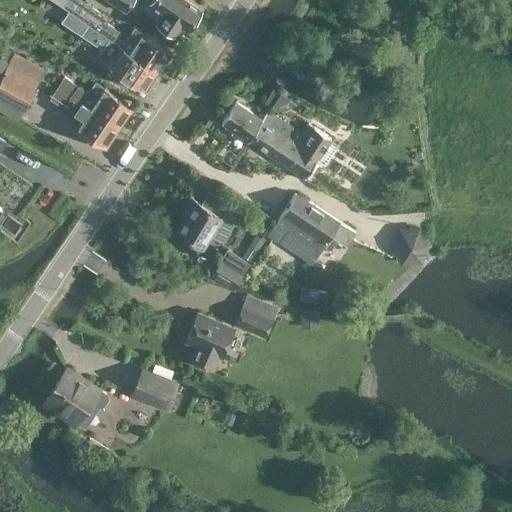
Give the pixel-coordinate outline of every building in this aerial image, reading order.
[(105,0),(127,14),(135,1),(133,0),(105,0)] [(189,30),(202,10),(187,0),(149,0),(148,3),(150,4),(145,12),(177,33),(182,26),(189,30)] [(123,41),(118,38),(121,34),(73,2),(67,11),(68,11),(155,71),(169,51),(133,27),(123,41)] [(142,91),(155,71),(68,11),(60,23),(101,50),(95,59),(142,91)] [(8,62),(0,58),(0,111),(17,121),(46,68),(14,51),(8,62)] [(87,94),(77,87),(63,78),(58,86),(117,127),(131,107),(95,83),(87,94)] [(117,127),(58,86),(52,94),(56,96),(53,101),(63,107),(64,106),(83,119),(76,128),(104,147),(117,127)] [(279,91),(277,94),(271,105),(278,109),(285,99),(288,94),(285,92),(280,89),(279,91)] [(247,141),(260,121),(234,103),(220,123),(247,141)] [(266,112),(260,121),(247,141),(303,178),(331,135),(316,125),(306,139),(266,112)] [(251,160),(247,158),(243,159),(239,162),(238,166),(239,170),(243,173),(247,174),(251,172),(254,168),(254,164),(251,160)] [(340,243),(349,228),(294,193),(267,235),(312,264),(330,236),(340,243)] [(239,212),(215,197),(207,210),(189,198),(180,213),(184,216),(175,232),(201,248),(209,235),(221,242),(239,212)] [(231,288),(240,273),(219,260),(210,275),(231,288)] [(327,292),(301,288),(299,299),(325,303),(327,292)] [(264,339),(272,322),(279,307),(250,294),(235,326),(264,339)] [(320,330),(321,311),(303,309),(302,328),(320,330)] [(222,359),(235,330),(198,314),(185,343),(196,348),(190,361),(213,371),(219,358),(222,359)] [(169,411),(181,382),(143,366),(131,396),(169,411)] [(66,368),(43,403),(75,423),(90,401),(98,406),(103,406),(108,398),(107,392),(99,387),(98,388),(66,368)] [(97,465),(108,448),(91,437),(80,454),(97,465)]
